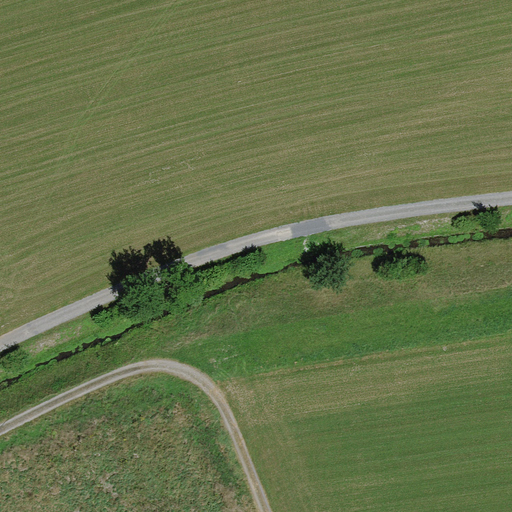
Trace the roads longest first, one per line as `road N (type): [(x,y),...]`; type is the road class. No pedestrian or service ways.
road 1 (track): [(511,195),(348,214),(180,261),(0,341)]
road 2 (track): [(268,511),(229,413),(207,381),(172,367),(138,369),(0,431)]
